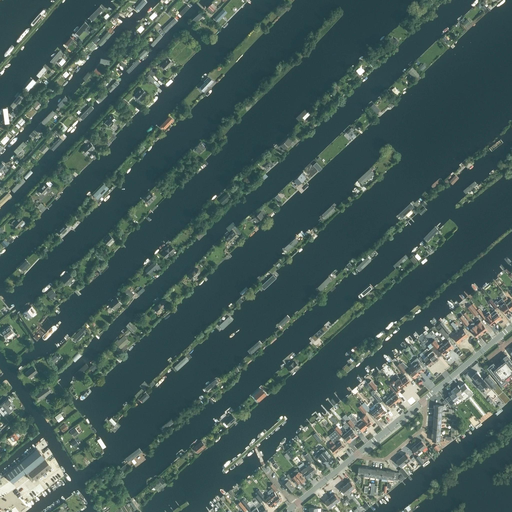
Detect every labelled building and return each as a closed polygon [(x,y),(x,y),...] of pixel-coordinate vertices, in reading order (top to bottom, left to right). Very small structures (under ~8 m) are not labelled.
[(146,2),(143,0),(141,0),(133,9),(137,13),(146,2)] [(186,5),(175,18),(179,21),(190,9),(186,5)] [(90,22),(101,9),(98,6),(87,18),(90,22)] [(150,7),(143,14),(146,17),(154,9),(150,7)] [(193,20),(196,23),(204,16),(200,13),(193,20)] [(146,17),(143,14),(136,22),(139,25),(146,17)] [(179,21),(175,18),(162,31),(165,35),(179,21)] [(109,30),(113,34),(122,25),(118,21),(109,30)] [(77,39),(88,26),(84,23),(73,35),(77,39)] [(96,43),(100,47),(111,36),(107,32),(96,43)] [(159,34),(147,48),(150,51),(163,38),(159,34)] [(391,37),(389,39),(392,42),(395,45),(398,43),(394,40),(391,37)] [(65,46),(68,48),(73,41),(71,39),(65,46)] [(95,49),(91,45),(85,52),(89,56),(95,49)] [(150,51),(147,48),(138,56),(142,60),(150,51)] [(48,62),(52,66),(62,55),(58,51),(48,62)] [(76,66),(82,62),(79,58),(73,62),(76,66)] [(125,71),(128,74),(140,61),(137,58),(125,71)] [(169,66),(172,63),(168,59),(161,65),(165,68),(168,65),(169,66)] [(34,77),(37,79),(45,70),(42,68),(34,77)] [(152,68),(148,73),(152,77),(156,72),(152,68)] [(357,70),(353,74),(356,77),(357,77),(359,79),(362,77),(359,74),(360,74),(357,70)] [(82,78),(84,81),(91,74),(88,72),(82,78)] [(209,86),(214,81),(210,77),(208,78),(208,77),(204,81),(204,82),(199,87),(204,92),(208,88),(207,87),(208,86),(209,86)] [(32,80),(24,88),(26,91),(35,83),(32,80)] [(105,92),(108,96),(120,83),(117,80),(105,92)] [(76,87),(68,96),(71,98),(79,90),(76,87)] [(57,93),(51,88),(44,97),(49,102),(57,93)] [(146,93),(141,89),(135,95),(138,98),(140,100),(141,100),(143,98),(142,97),(142,96),(146,93)] [(389,89),(387,90),(391,94),(393,97),(397,94),(393,90),(392,91),(389,89)] [(105,92),(91,106),(95,109),(108,96),(105,92)] [(24,97),(20,94),(8,106),(12,110),(24,97)] [(54,109),(57,112),(67,100),(64,97),(54,109)] [(95,109),(91,106),(78,118),(82,122),(95,109)] [(54,109),(39,124),(42,127),(57,112),(54,109)] [(296,119),(300,124),(310,115),(306,110),(296,119)] [(9,115),(5,111),(0,115),(0,117),(3,121),(9,115)] [(59,126),(65,132),(78,119),(72,113),(59,126)] [(105,121),(104,123),(106,126),(108,126),(108,125),(110,126),(111,126),(113,124),(113,122),(116,119),(112,115),(105,121)] [(170,116),(160,127),(163,129),(164,128),(165,130),(174,120),(170,116)] [(15,126),(20,130),(26,123),(22,118),(15,126)] [(39,124),(25,138),(29,142),(42,127),(39,124)] [(46,142),(55,151),(69,136),(60,128),(46,142)] [(13,138),(0,151),(4,154),(17,142),(13,138)] [(29,142),(25,138),(14,150),(17,155),(29,142)] [(288,138),(281,145),(285,149),(292,142),(291,141),(288,138)] [(193,149),(193,150),(195,152),(196,151),(198,153),(206,146),(201,141),(193,148),(194,149),(193,149)] [(32,157),(41,166),(55,151),(46,142),(32,157)] [(90,142),(83,149),(88,154),(89,154),(91,152),(91,151),(90,150),(94,147),(90,142)] [(139,154),(145,148),(142,145),(137,151),(139,154)] [(16,170),(24,178),(37,162),(31,156),(16,170)] [(269,170),(275,165),(268,157),(262,162),(269,170)] [(0,162),(0,182),(14,168),(4,158),(0,162)] [(356,181),(361,186),(374,174),(369,169),(356,181)] [(13,195),(27,180),(18,172),(4,186),(13,195)] [(302,173),(294,180),(298,185),(306,177),(305,176),(306,174),(304,172),(302,173)] [(455,176),(449,182),(453,185),(459,179),(455,176)] [(462,190),(465,194),(476,185),(473,181),(462,190)] [(40,191),(38,192),(41,195),(42,193),(44,195),(47,192),(49,192),(51,190),(51,188),(50,187),(46,183),(39,190),(40,191)] [(0,189),(0,206),(13,195),(3,186),(0,189)] [(103,186),(93,195),(97,199),(102,195),(101,193),(105,188),(103,186)] [(150,191),(144,197),(150,203),(156,198),(150,191)] [(223,203),(230,197),(227,193),(220,200),(223,203)] [(36,208),(42,213),(46,208),(41,203),(36,208)] [(396,216),(400,220),(414,208),(410,203),(396,216)] [(320,218),(323,221),(334,210),(331,207),(320,218)] [(263,209),(262,210),(254,218),(258,222),(267,213),(263,209)] [(14,220),(11,222),(13,224),(16,227),(17,228),(20,225),(22,226),(25,223),(24,221),(20,217),(18,215),(15,218),(17,219),(16,221),(15,220),(14,220)] [(57,232),(60,235),(69,227),(65,224),(57,232)] [(425,237),(428,240),(435,232),(432,229),(425,237)] [(232,233),(226,238),(227,239),(230,243),(231,244),(233,245),(239,240),(237,238),(240,236),(234,230),(232,232),(232,233)] [(108,245),(113,239),(110,235),(104,241),(108,245)] [(283,249),(286,253),(298,242),(294,238),(283,249)] [(167,257),(175,250),(171,246),(164,253),(167,257)] [(106,259),(98,251),(95,255),(102,262),(106,259)] [(356,268),(360,272),(373,260),(370,256),(356,268)] [(26,268),(30,265),(26,261),(19,267),(22,270),(25,268),(26,268)] [(154,262),(146,270),(149,274),(155,268),(158,270),(160,268),(154,262)] [(195,275),(198,273),(198,272),(199,272),(199,271),(199,270),(198,270),(198,269),(197,269),(196,269),(195,269),(192,273),(191,272),(188,275),(193,280),(197,276),(195,275)] [(67,285),(74,278),(68,272),(61,279),(67,285)] [(259,286),(264,291),(278,278),(273,273),(259,286)] [(318,288),(322,292),(334,281),(330,277),(318,288)] [(365,290),(367,294),(376,287),(373,283),(365,290)] [(127,287),(122,291),(127,296),(125,297),(128,301),(134,295),(127,287)] [(51,299),(56,294),(52,289),(47,294),(51,299)] [(109,304),(115,310),(122,303),(116,297),(109,304)] [(506,314),(511,310),(506,304),(504,302),(502,299),(502,298),(497,302),(496,301),(494,302),(499,309),(501,308),(506,314)] [(165,303),(166,302),(166,301),(166,300),(166,299),(165,299),(164,300),(163,301),(163,300),(154,308),(158,313),(162,309),(161,308),(165,305),(164,304),(165,303)] [(488,301),(494,309),(497,307),(490,299),(488,301)] [(471,305),(468,307),(474,316),(478,313),(471,305)] [(23,313),(27,318),(37,311),(33,306),(23,313)] [(490,314),(497,322),(502,318),(497,312),(496,312),(495,310),(490,314)] [(480,311),(478,313),(483,319),(485,317),(487,320),(492,326),(497,322),(490,314),(489,312),(484,316),(480,311)] [(465,312),(463,314),(469,321),(470,320),(471,322),(472,321),(465,312)] [(215,327),(219,332),(234,319),(229,314),(215,327)] [(275,325),(279,329),(291,318),(287,314),(275,325)] [(458,318),(465,327),(469,324),(462,315),(458,318)] [(478,319),(474,323),(482,333),(487,329),(478,319)] [(130,322),(126,326),(132,332),(134,331),(130,327),(133,325),(130,322)] [(477,337),(482,333),(474,323),(469,327),(477,337)] [(447,334),(450,332),(444,325),(442,327),(447,334)] [(13,332),(8,326),(2,331),(6,337),(13,332)] [(311,337),(314,341),(324,331),(321,327),(311,337)] [(455,329),(458,333),(463,339),(468,335),(463,329),(460,331),(457,327),(455,329)] [(449,336),(442,328),(439,331),(445,339),(449,336)] [(455,328),(449,333),(456,343),(457,342),(458,343),(463,339),(458,333),(455,329),(455,328)] [(77,341),(85,333),(82,329),(73,337),(77,341)] [(120,348),(128,340),(124,337),(117,344),(120,348)] [(441,352),(444,355),(449,350),(444,344),(442,342),(439,345),(435,340),(431,343),(433,346),(439,353),(441,352)] [(444,344),(449,350),(453,347),(448,340),(444,344)] [(259,341),(247,351),(250,355),(262,344),(259,341)] [(427,348),(425,350),(434,362),(439,358),(437,355),(439,353),(433,346),(428,350),(427,348)] [(419,357),(418,358),(425,366),(427,364),(429,366),(434,362),(425,350),(422,352),(420,354),(421,355),(419,357)] [(172,370),(175,373),(189,359),(185,356),(172,370)] [(511,360),(511,361),(507,356),(506,357),(505,356),(503,358),(503,359),(502,359),(503,361),(500,363),(501,364),(497,367),(496,366),(495,367),(493,364),(492,365),(491,364),(489,366),(489,367),(488,368),(502,385),(507,381),(506,380),(511,374),(511,360)] [(416,359),(411,363),(413,366),(420,374),(425,370),(423,368),(425,366),(418,358),(416,359)] [(291,369),(289,370),(291,373),(294,370),(294,371),(298,368),(298,367),(299,366),(295,362),(294,363),(294,362),(290,365),(290,366),(289,367),(291,369)] [(399,364),(405,371),(406,371),(407,373),(409,371),(415,378),(420,374),(413,366),(409,368),(402,362),(400,364),(399,363),(399,364)] [(93,363),(89,366),(94,371),(98,368),(93,363)] [(74,375),(78,379),(89,368),(85,364),(74,375)] [(405,371),(399,364),(397,366),(403,373),(405,371)] [(33,375),(38,371),(37,370),(34,366),(26,372),(30,377),(32,375),(33,375)] [(477,372),(472,376),(478,383),(476,384),(478,386),(481,389),(485,393),(492,387),(496,383),(488,374),(483,379),(477,372)] [(399,377),(398,377),(405,386),(410,381),(404,374),(399,377)] [(391,382),(390,382),(398,391),(400,389),(401,389),(402,389),(403,388),(403,387),(405,386),(398,377),(395,380),(394,379),(391,382)] [(216,378),(201,391),(204,394),(218,381),(216,378)] [(367,384),(373,391),(377,388),(371,381),(367,384)] [(390,382),(388,384),(394,391),(389,395),(389,396),(390,396),(396,403),(401,399),(396,393),(398,392),(398,391),(390,382)] [(458,385),(453,389),(458,395),(459,396),(460,396),(461,398),(463,396),(461,393),(464,390),(469,395),(473,392),(465,383),(460,387),(458,385)] [(47,387),(36,395),(39,400),(51,392),(47,387)] [(259,402),(267,395),(261,388),(254,395),(259,402)] [(448,397),(446,398),(451,405),(458,399),(461,402),(463,400),(461,398),(460,396),(459,396),(458,395),(453,389),(449,392),(450,395),(448,397)] [(139,400),(142,404),(151,396),(148,392),(139,400)] [(378,402),(374,405),(382,415),(387,411),(380,402),(382,400),(376,393),(373,395),(378,402)] [(390,396),(389,396),(387,397),(385,395),(383,397),(391,407),(396,403),(390,396)] [(8,398),(0,405),(0,407),(5,414),(13,407),(9,402),(11,401),(8,398)] [(370,409),(364,402),(361,404),(368,412),(370,410),(370,409)] [(361,405),(358,407),(364,414),(367,412),(361,405)] [(374,405),(370,409),(370,410),(371,410),(371,411),(377,419),(382,415),(374,405)] [(60,413),(55,417),(59,421),(63,418),(60,413)] [(366,414),(361,418),(368,427),(373,423),(368,416),(366,414)] [(232,415),(225,421),(229,426),(236,420),(232,415)] [(356,423),(358,424),(363,431),(368,427),(361,418),(357,421),(353,416),(350,418),(355,424),(356,423)] [(160,429),(163,432),(174,423),(171,419),(160,429)] [(347,422),(343,426),(346,429),(347,430),(353,439),(358,435),(354,431),(355,430),(353,426),(355,425),(350,419),(347,422)] [(64,432),(69,428),(65,423),(60,427),(64,432)] [(337,426),(334,428),(341,436),(344,433),(337,426)] [(13,441),(21,434),(18,432),(20,430),(17,427),(15,429),(16,430),(9,436),(13,441)] [(353,439),(347,430),(346,429),(343,431),(346,434),(344,436),(349,442),(353,439)] [(332,438),(331,438),(332,440),(334,441),(340,449),(345,446),(340,440),(339,439),(341,437),(338,433),(337,433),(332,438)] [(340,449),(334,441),(332,440),(330,442),(332,446),(330,447),(335,453),(340,449)] [(417,444),(422,450),(427,446),(422,440),(417,444)] [(198,453),(206,446),(201,441),(193,448),(198,453)] [(422,450),(417,444),(412,447),(417,453),(422,450)] [(124,458),(128,463),(142,452),(138,447),(124,458)] [(327,461),(332,457),(326,449),(325,450),(323,447),(322,448),(322,447),(317,451),(317,452),(316,453),(318,455),(318,456),(323,461),(325,459),(327,461)] [(35,477),(50,465),(38,449),(22,462),(28,470),(35,477)] [(289,450),(286,452),(289,455),(292,459),(294,457),(289,450)] [(304,456),(309,463),(313,460),(308,453),(304,456)] [(401,457),(406,463),(411,459),(406,453),(401,457)] [(424,461),(419,455),(415,458),(421,464),(424,461)] [(406,463),(401,457),(396,460),(401,466),(406,463)] [(22,462),(7,475),(13,482),(28,470),(22,462)] [(309,464),(308,462),(304,465),(312,475),(317,472),(310,463),(309,464)] [(312,475),(304,465),(299,468),(304,475),(306,474),(309,477),(312,475)] [(289,474),(287,475),(291,481),(293,480),(296,484),(297,484),(299,482),(300,483),(305,479),(296,469),(289,474)] [(153,491),(156,489),(161,485),(161,486),(162,485),(165,482),(161,477),(158,479),(156,478),(151,483),(152,484),(149,487),(153,491)] [(288,480),(286,478),(282,482),(283,484),(289,492),(295,488),(288,480)] [(346,484),(351,490),(355,486),(350,480),(346,484)] [(269,493),(272,497),(276,503),(282,499),(277,493),(276,493),(275,491),(277,489),(273,483),(270,486),(272,488),(268,492),(269,493)] [(351,490),(346,484),(341,488),(346,494),(351,490)] [(256,492),(258,494),(263,500),(265,498),(266,497),(265,496),(259,490),(256,492)] [(269,493),(265,496),(266,497),(265,498),(267,501),(272,507),(276,503),(272,497),(269,493)] [(330,497),(335,503),(340,499),(335,493),(330,497)] [(258,494),(254,497),(259,502),(255,505),(260,511),(265,511),(268,510),(261,502),(263,500),(258,494)] [(335,503),(330,497),(325,501),(330,507),(335,503)] [(240,501),(247,509),(249,511),(251,510),(253,511),(252,511),(260,511),(255,505),(254,504),(251,507),(244,498),(240,501)] [(240,501),(237,504),(243,511),(247,509),(240,501)]
